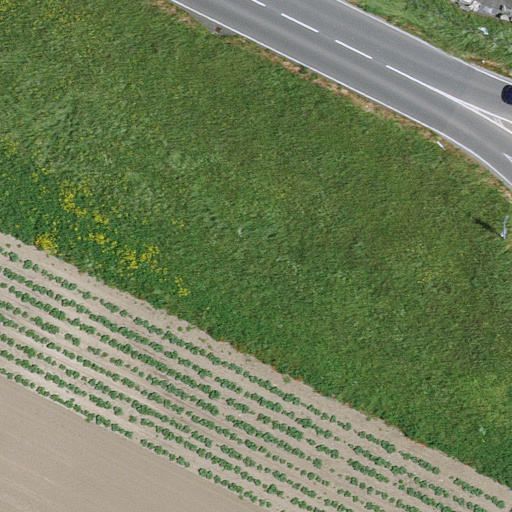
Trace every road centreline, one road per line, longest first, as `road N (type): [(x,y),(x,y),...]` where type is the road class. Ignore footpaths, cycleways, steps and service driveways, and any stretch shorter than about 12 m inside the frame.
road 1 (primary): [(253,0),(401,73)]
road 2 (primary): [(401,73),(511,153)]
